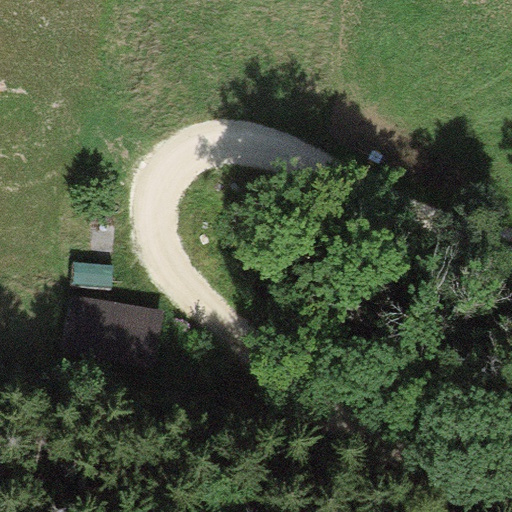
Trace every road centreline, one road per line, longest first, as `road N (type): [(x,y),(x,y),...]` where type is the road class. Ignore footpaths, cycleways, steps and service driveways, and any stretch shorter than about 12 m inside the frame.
road 1 (track): [(511,495),(284,401),(200,320),(172,235),(184,184),(220,162),(281,165),(511,247)]
road 2 (track): [(0,396),(103,409),(284,401)]
